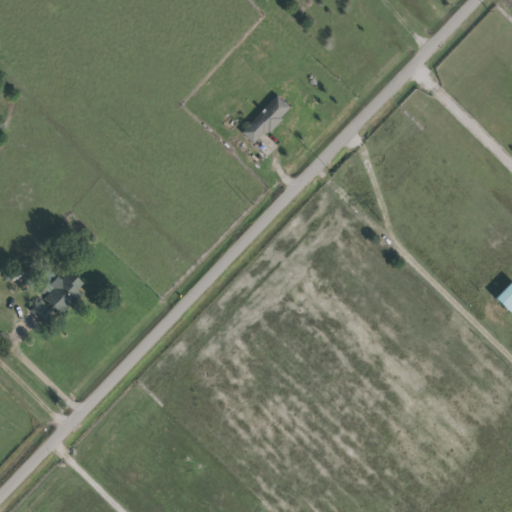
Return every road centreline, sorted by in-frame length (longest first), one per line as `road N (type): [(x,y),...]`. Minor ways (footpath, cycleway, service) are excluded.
road 1 (residential): [(0,497),(476,0)]
road 2 (residential): [(323,160),(511,346)]
